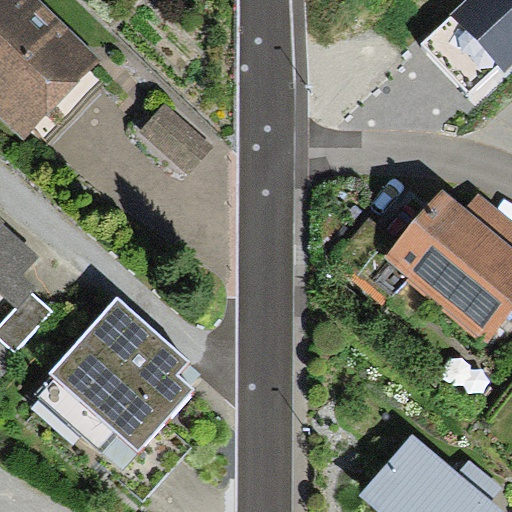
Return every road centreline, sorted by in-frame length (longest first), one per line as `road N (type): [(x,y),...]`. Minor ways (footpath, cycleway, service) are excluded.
road 1 (residential): [(267,511),(269,151)]
road 2 (residential): [(511,176),(460,158),(269,151)]
road 3 (residential): [(269,151),(268,0)]
